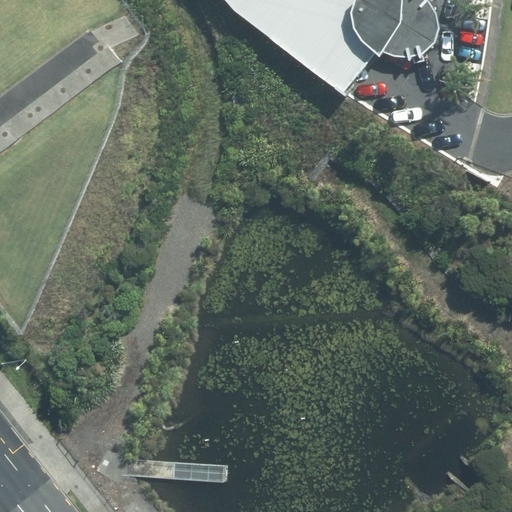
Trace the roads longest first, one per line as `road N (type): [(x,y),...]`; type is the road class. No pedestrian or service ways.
road 1 (track): [(5,492),(75,443),(127,382),(198,203)]
road 2 (track): [(511,342),(493,339),(424,285),(378,213),(336,186)]
